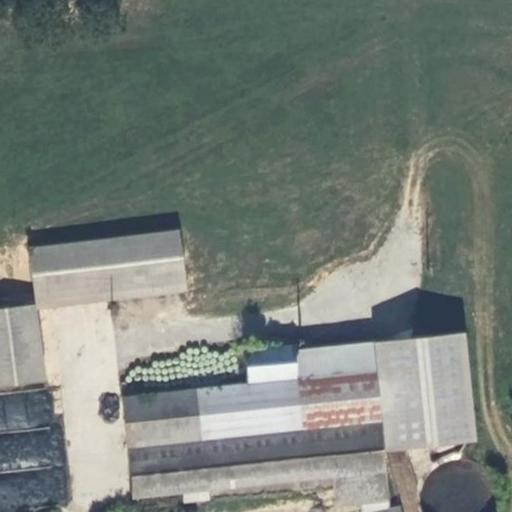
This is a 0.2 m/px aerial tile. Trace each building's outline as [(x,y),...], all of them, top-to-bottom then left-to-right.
[(180,227),(26,244),(32,298),(185,282),(180,227)] [(0,384),(41,380),(33,304),(0,306),(0,384)] [(359,358),(357,333),(282,343),(285,366),(359,358)] [(285,366),(282,343),(282,336),(232,342),(232,344),(236,371),(285,366)] [(188,430),(365,413),(359,358),(285,366),(236,371),(107,386),(112,438),(188,430)] [(55,391),(0,395),(0,511),(65,506),(55,391)] [(373,492),(365,413),(188,430),(112,438),(118,488),(167,483),(168,493),(194,490),(193,480),(318,467),(321,497),(373,492)] [(356,509),(356,511),(393,511),(393,502),(356,509)]
